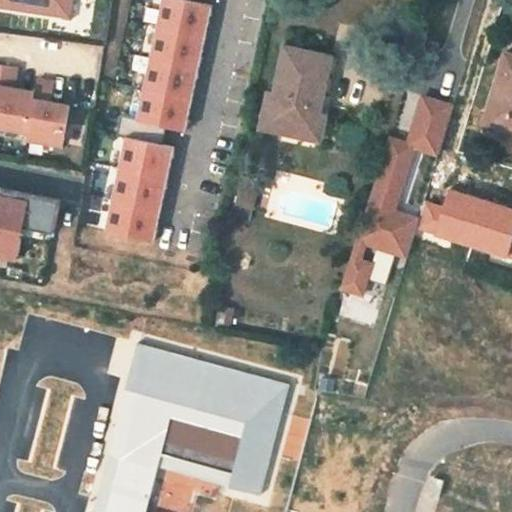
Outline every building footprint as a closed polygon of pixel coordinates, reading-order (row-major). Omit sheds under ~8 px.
[(0,0),(0,5),(65,15),(65,18),(73,19),(75,3),(72,2),(72,0),(0,0)] [(211,7),(176,0),(167,0),(141,119),(185,128),(211,7)] [(325,97),(329,80),(333,58),(286,47),(280,80),(276,97),(271,124),(317,133),(321,115),(325,97)] [(511,55),(507,54),(499,80),(493,97),(486,122),(511,129),(511,127),(511,55)] [(50,97),(52,83),(36,80),(34,92),(14,89),(15,80),(17,68),(0,64),(0,124),(28,130),(27,137),(62,143),(69,105),(49,102),(50,97)] [(455,103),(425,94),(415,127),(445,137),(455,103)] [(271,124),(276,97),(270,96),(262,129),(321,142),(328,116),(321,115),(317,133),(271,124)] [(445,137),(415,127),(411,141),(417,143),(417,144),(440,152),(445,137)] [(411,141),(392,135),(346,285),(365,291),(374,261),(362,257),(367,240),(399,250),(411,213),(396,208),(417,144),(417,143),(411,141)] [(173,150),(131,140),(111,229),(153,239),(173,150)] [(249,180),(242,206),(257,210),(264,184),(249,180)] [(473,244),(486,201),(450,189),(444,208),(426,202),(421,216),(417,226),(473,244)] [(0,234),(23,239),(25,232),(55,238),(61,207),(0,194),(0,234)] [(511,208),(486,201),(473,244),(511,255),(511,208)] [(421,216),(411,213),(399,250),(409,253),(417,226),(421,216)] [(23,239),(0,234),(0,259),(12,262),(18,263),(23,239)] [(0,269),(10,272),(12,262),(0,259),(0,269)] [(333,373),(344,376),(352,342),(340,340),(333,373)]
